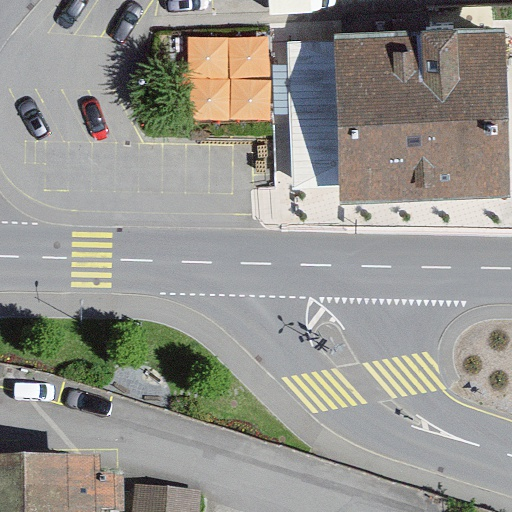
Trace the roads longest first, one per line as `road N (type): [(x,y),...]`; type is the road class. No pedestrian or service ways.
road 1 (secondary): [(511,451),(435,427),(365,382),(302,313),(277,266)]
road 2 (secondary): [(277,266),(0,257)]
road 3 (secondary): [(277,266),(511,270)]
